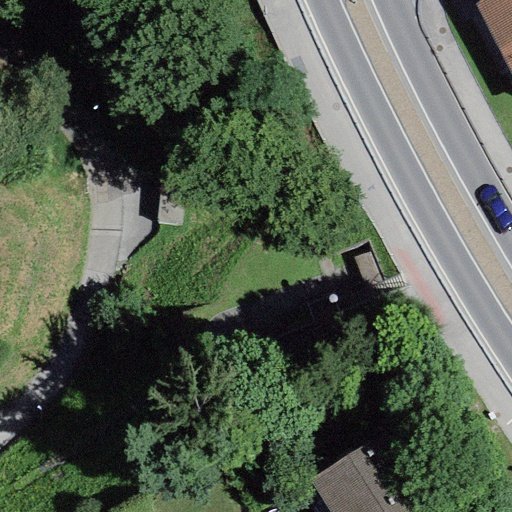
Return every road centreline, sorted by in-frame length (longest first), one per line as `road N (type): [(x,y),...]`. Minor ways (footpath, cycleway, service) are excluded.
road 1 (residential): [(0,27),(103,188),(86,307),(0,414)]
road 2 (secondary): [(511,305),(491,278),(360,0)]
